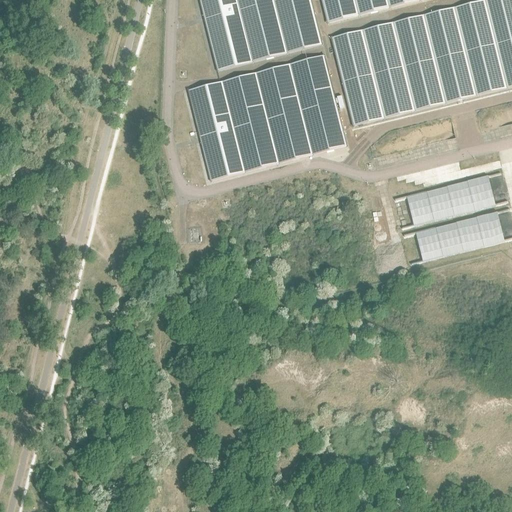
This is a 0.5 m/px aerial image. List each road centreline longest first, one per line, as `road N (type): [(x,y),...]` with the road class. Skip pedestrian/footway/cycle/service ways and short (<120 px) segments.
road 1 (unknown): [(124,0),(0,477)]
road 2 (track): [(190,269),(158,323),(158,350),(191,409),(193,434),(177,475),(185,511)]
road 3 (track): [(171,89),(328,50),(315,0)]
road 4 (track): [(324,32),(469,0)]
